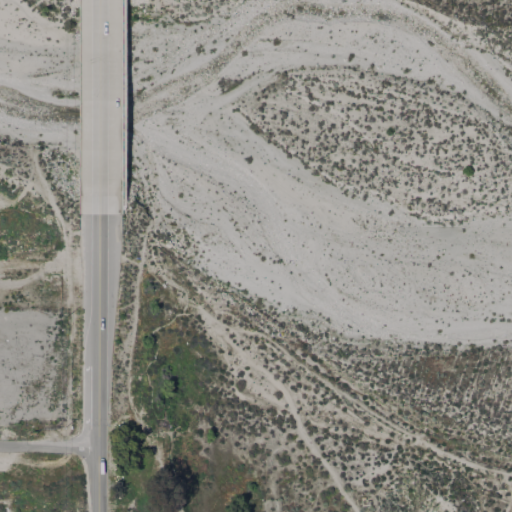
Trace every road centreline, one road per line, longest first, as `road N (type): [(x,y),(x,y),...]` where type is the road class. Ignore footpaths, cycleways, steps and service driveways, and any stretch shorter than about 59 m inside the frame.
road 1 (secondary): [(102,0),(103,217)]
road 2 (secondary): [(103,217),(97,367)]
